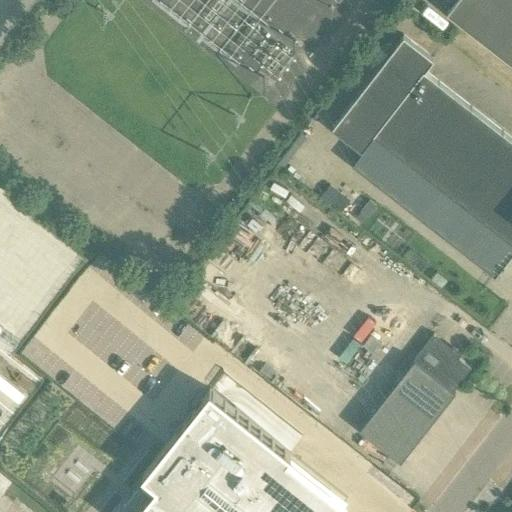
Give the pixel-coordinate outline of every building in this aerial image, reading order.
[(511,61),(511,0),(455,0),(447,11),(511,61)] [(511,137),(423,69),(432,57),(403,35),(332,126),(361,148),(373,133),(511,241),(511,137)] [(329,184),(321,195),(340,210),(349,199),(329,184)] [(376,205),(369,199),(355,216),(362,222),(376,205)] [(142,373),(173,338),(163,329),(132,364),(142,373)] [(453,345),(451,347),(434,333),(359,428),(400,460),(455,390),(454,389),(472,366),(459,356),(462,352),(453,345)] [(328,511),(341,497),(288,454),(291,450),(210,385),(142,471),(144,473),(156,482),(135,508),(131,511),(328,511)]
